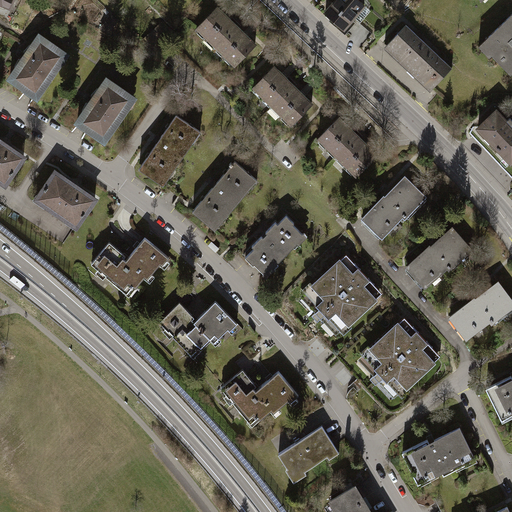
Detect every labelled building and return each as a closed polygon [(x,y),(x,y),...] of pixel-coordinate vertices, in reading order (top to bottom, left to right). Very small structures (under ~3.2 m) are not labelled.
[(0,0),(0,6),(10,11),(15,0),(0,0)] [(361,0),(334,0),(323,13),(344,32),(367,6),(361,1),(361,0)] [(256,46),(218,6),(194,29),(232,69),(256,46)] [(511,14),(479,46),(508,76),(511,72),(511,14)] [(454,68),(406,23),(383,47),(431,92),(454,68)] [(68,56),(36,33),(2,81),(34,103),(68,56)] [(313,104),(273,65),(250,88),(290,127),(313,104)] [(136,99),(104,76),(70,125),(102,148),(136,99)] [(511,160),(511,128),(496,111),(474,130),(506,166),(511,160)] [(200,133),(174,116),(135,172),(161,189),(200,133)] [(378,155),(338,116),(314,140),(354,179),(378,155)] [(20,162),(0,147),(0,188),(0,189),(20,162)] [(256,179),(235,161),(190,214),(210,231),(256,179)] [(95,203),(49,171),(28,202),(74,234),(95,203)] [(425,200),(404,180),(361,224),(382,244),(425,200)] [(307,233),(285,211),(243,253),(266,275),(307,233)] [(471,253),(448,228),(401,270),(423,295),(471,253)] [(123,259),(107,245),(88,266),(129,303),(169,259),(144,236),(123,259)] [(381,297),(344,258),(303,297),(340,336),(381,297)] [(511,308),(511,303),(497,284),(449,322),(467,344),(511,308)] [(179,308),(159,325),(195,366),(236,329),(217,308),(196,327),(179,308)] [(438,359),(403,320),(357,362),(392,400),(438,359)] [(241,377),(222,393),(253,432),(298,396),(277,370),(252,390),(241,377)] [(511,415),(511,380),(489,391),(502,420),(511,415)] [(321,428),(279,455),(297,483),(339,457),(321,428)] [(460,431),(403,455),(417,488),(474,464),(460,431)] [(372,511),(354,486),(328,503),(334,511),(372,511)]
